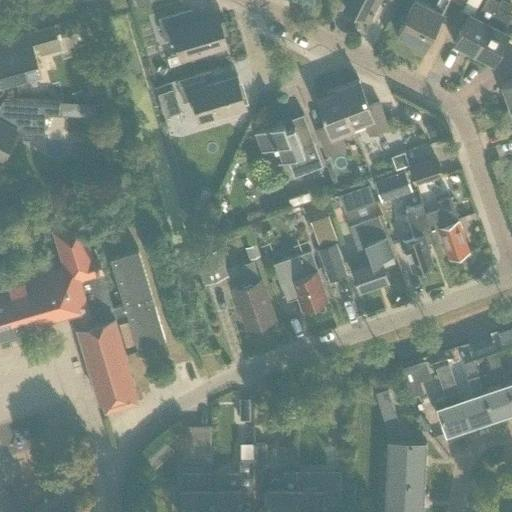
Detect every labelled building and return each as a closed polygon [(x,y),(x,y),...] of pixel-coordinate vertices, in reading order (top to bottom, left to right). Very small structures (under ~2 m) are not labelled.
[(347,0),(344,7),(368,19),(377,0),(347,0)] [(413,0),(397,33),(424,47),(438,18),(451,25),(463,0),(437,0),(434,7),(419,0),(413,0)] [(500,0),(500,1),(497,0),(485,0),(477,16),(470,12),(454,43),(474,53),(496,10),(501,0),(500,0)] [(511,3),(504,0),(501,0),(496,10),(474,53),(493,63),(509,32),(503,29),(510,14),(508,13),(511,4),(511,3)] [(175,37),(181,59),(227,46),(218,14),(188,23),(184,10),(158,18),(165,40),(175,37)] [(82,42),(75,19),(0,39),(0,84),(41,73),(36,52),(40,51),(40,54),(82,42)] [(245,107),(236,76),(206,85),(202,72),(177,80),(183,102),(193,99),(200,121),(245,107)] [(338,87),(352,124),(363,120),(369,134),(388,127),(379,101),(368,105),(359,79),(338,87)] [(508,104),(511,102),(511,80),(501,84),(508,104)] [(173,87),(157,92),(162,108),(177,103),(173,87)] [(338,87),(327,91),(328,94),(317,98),(326,124),(316,128),(326,154),(345,146),(340,132),(353,127),(352,124),(338,87)] [(4,97),(0,103),(0,154),(2,156),(8,145),(9,145),(11,140),(16,130),(45,132),(46,113),(62,115),(63,101),(4,97)] [(287,157),(294,175),(323,164),(303,113),(254,131),(261,150),(272,146),(278,161),(287,157)] [(436,157),(410,166),(415,181),(441,173),(436,157)] [(381,201),(412,190),(404,170),(374,181),(381,201)] [(369,184),(338,195),(344,212),(375,201),(369,184)] [(203,187),(192,209),(200,213),(211,191),(203,187)] [(300,194),(289,198),(292,205),(303,202),(300,194)] [(445,241),(450,257),(467,251),(461,231),(462,230),(450,196),(438,200),(440,207),(425,212),(422,203),(405,208),(414,235),(401,240),(405,251),(407,250),(413,269),(432,263),(428,251),(429,250),(427,242),(435,240),(439,243),(445,241)] [(385,234),(378,214),(360,220),(367,240),(385,234)] [(331,217),(307,225),(315,246),(339,238),(331,217)] [(77,328),(99,399),(101,399),(105,411),(138,402),(134,389),(136,388),(115,316),(127,313),(138,350),(166,341),(138,248),(110,257),(124,303),(112,306),(97,256),(92,257),(81,221),(53,230),(64,266),(48,271),(46,265),(22,272),(24,277),(0,284),(0,332),(76,310),(81,326),(77,328)] [(352,266),(360,288),(388,278),(381,257),(392,253),(385,234),(366,241),(373,259),(352,266)] [(318,248),(328,280),(347,274),(336,242),(318,248)] [(218,248),(196,256),(205,282),(228,274),(218,248)] [(311,250),(274,262),(287,300),(298,296),(303,308),(327,300),(316,270),(318,269),(311,250)] [(248,282),(234,287),(248,327),(274,318),(260,278),(259,278),(253,260),(242,264),(248,282)] [(492,366),(501,363),(496,348),(487,351),(492,366)] [(469,374),(478,371),(473,356),(464,359),(469,374)] [(435,400),(446,432),(470,424),(460,397),(461,397),(450,364),(436,368),(446,396),(435,400)] [(420,382),(407,386),(411,398),(424,393),(420,382)] [(483,390),(493,417),(511,409),(511,398),(506,382),(483,390)] [(375,392),(390,439),(403,439),(388,388),(375,392)] [(460,397),(470,424),(493,417),(483,390),(461,397),(460,397)] [(296,403),(296,418),(311,418),(311,403),(296,403)] [(425,440),(403,439),(390,439),(388,439),(387,460),(424,461),(425,440)] [(181,488),(181,511),(211,511),(211,488),(211,456),(195,456),(195,442),(182,442),(182,471),(199,471),(199,488),(181,488)] [(226,488),(211,488),(211,511),(240,511),(240,497),(253,497),(254,483),(254,442),(254,459),(240,458),(239,471),(226,471),(226,488)] [(254,442),(254,483),(262,483),(262,468),(267,468),(267,442),(254,442)] [(424,461),(387,460),(386,481),(423,482),(424,461)] [(284,471),(284,478),(275,478),(270,482),(270,488),(266,488),(266,511),(295,511),(296,488),(296,471),(284,471)] [(423,496),(423,482),(386,481),(385,494),(385,502),(423,503),(423,496)] [(296,488),(295,511),(324,511),(325,488),(296,488)] [(422,511),(423,503),(385,502),(384,511),(422,511)]
